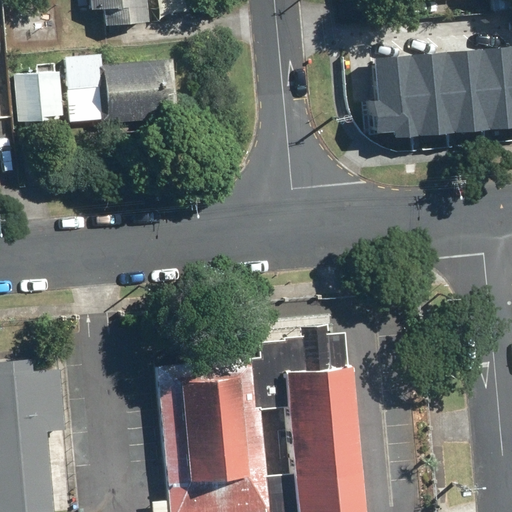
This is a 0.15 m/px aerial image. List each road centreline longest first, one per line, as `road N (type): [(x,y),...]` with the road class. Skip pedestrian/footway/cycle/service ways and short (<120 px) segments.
road 1 (residential): [(480,213),(508,511)]
road 2 (residential): [(0,256),(298,229)]
road 3 (residential): [(275,0),(298,229)]
road 4 (residential): [(298,229),(480,213)]
